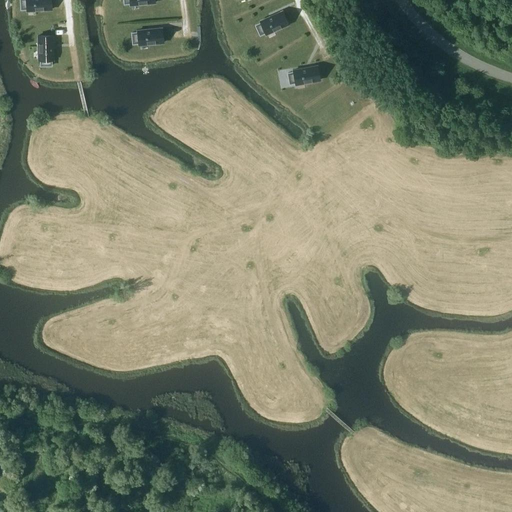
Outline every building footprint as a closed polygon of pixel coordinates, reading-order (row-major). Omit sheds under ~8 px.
[(26,0),(27,11),(51,9),(50,0),(26,0)] [(288,24),(282,11),(260,21),(266,34),(288,24)] [(137,30),(139,45),(163,42),(161,28),(137,30)] [(39,60),(53,59),(52,35),(38,36),(39,60)] [(319,80),(317,66),(293,70),(295,84),(319,80)]
